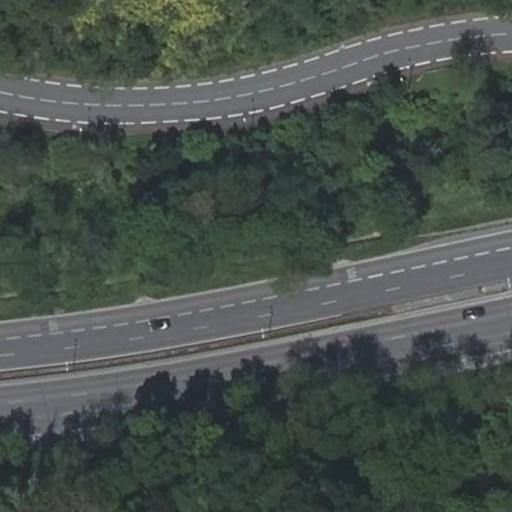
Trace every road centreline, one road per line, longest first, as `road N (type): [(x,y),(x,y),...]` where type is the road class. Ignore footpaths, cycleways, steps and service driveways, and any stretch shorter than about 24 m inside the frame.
road 1 (tertiary): [(511,34),(387,52),(233,98),(137,105),(0,90)]
road 2 (primary): [(511,259),(175,327),(0,349)]
road 3 (primary): [(0,410),(186,387),(511,325)]
